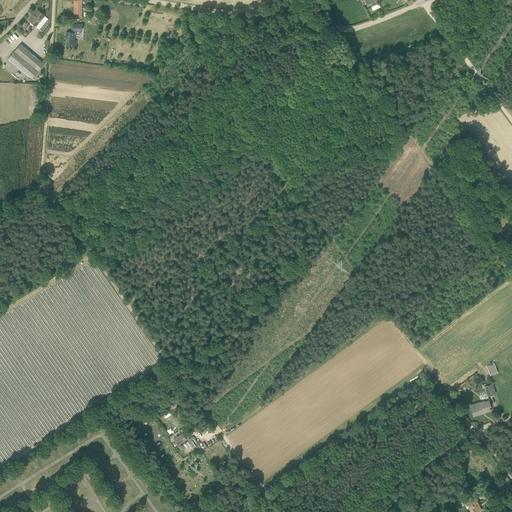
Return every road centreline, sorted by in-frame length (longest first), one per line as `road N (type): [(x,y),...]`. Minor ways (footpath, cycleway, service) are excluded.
road 1 (track): [(187,8),(189,50),(468,424)]
road 2 (track): [(167,362),(43,189),(53,0)]
road 3 (track): [(167,362),(0,470)]
road 4 (track): [(276,511),(167,362)]
road 5 (track): [(511,121),(419,0)]
road 6 (track): [(476,429),(357,511)]
road 7 (unclassified): [(307,0),(345,30),(433,0)]
road 8 (unclassified): [(138,0),(218,13),(275,0)]
